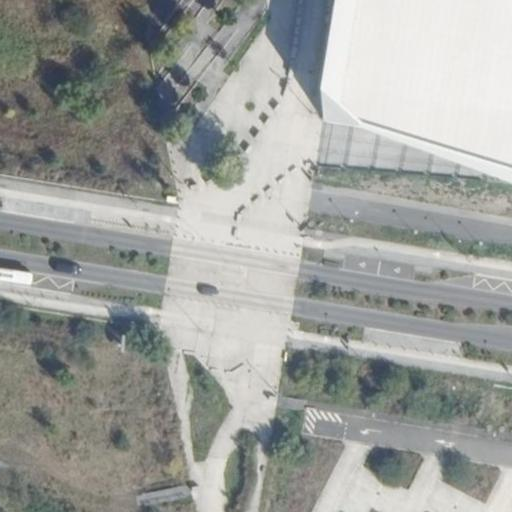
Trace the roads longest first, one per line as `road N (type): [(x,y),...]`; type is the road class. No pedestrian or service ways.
road 1 (secondary): [(0,260),(511,345)]
road 2 (secondary): [(511,302),(0,218)]
